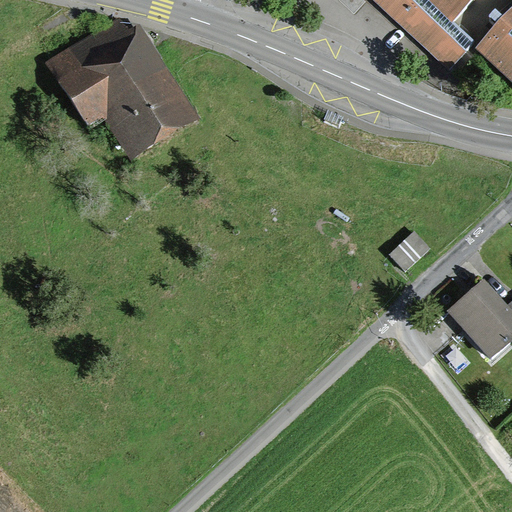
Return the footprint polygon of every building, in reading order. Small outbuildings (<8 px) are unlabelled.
[(452,22),(471,0),(373,0),(447,67),(472,40),(452,22)] [(511,8),(477,48),(511,80),(511,8)] [(122,18),(49,63),(89,128),(103,119),(130,164),(201,120),(141,24),(131,31),(122,18)] [(416,231),(390,254),(404,270),(430,248),(416,231)] [(485,280),(449,312),(490,359),(511,338),(511,301),(507,305),(485,280)]
